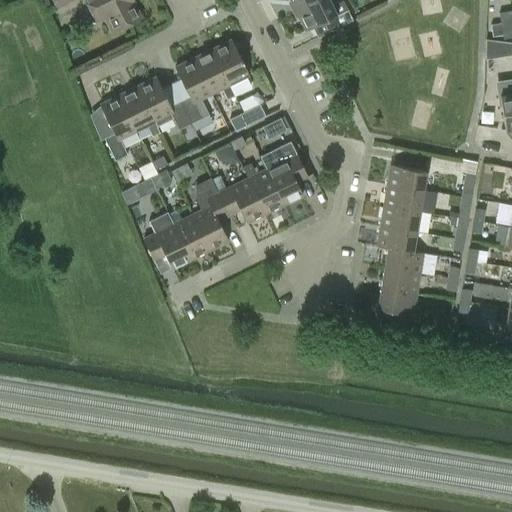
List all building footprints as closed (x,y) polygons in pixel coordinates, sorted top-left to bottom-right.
[(51,0),(55,9),(71,0),(51,0)] [(133,3),(134,2),(133,0),(86,0),(97,21),(104,18),(111,32),(140,17),(133,3)] [(290,0),(294,8),(310,0),(290,0)] [(322,35),(339,26),(352,20),(342,0),(341,0),(332,4),(329,0),(310,0),(294,8),(305,31),(317,25),(322,35)] [(511,10),(498,13),(502,39),(511,37),(511,10)] [(501,37),(499,26),(490,27),(492,38),(501,37)] [(213,47),(236,94),(249,88),(250,85),(245,75),(249,74),(231,38),(213,47)] [(511,54),(511,42),(485,39),(485,58),(511,54)] [(226,99),(236,94),(213,47),(195,56),(212,92),(221,87),(226,99)] [(212,92),(195,56),(176,65),(181,77),(171,82),(191,122),(208,114),(200,97),(212,92)] [(137,83),(154,119),(170,112),(178,129),(191,122),(171,82),(162,87),(156,75),(137,83)] [(511,78),(495,81),(499,106),(501,106),(504,130),(511,129),(511,78)] [(118,93),(136,128),(146,123),(152,136),(159,132),(153,120),(154,119),(137,83),(118,93)] [(118,137),(136,128),(118,93),(100,102),(101,104),(89,114),(100,140),(104,138),(115,160),(127,153),(118,137)] [(237,115),(243,126),(265,116),(259,104),(237,115)] [(243,126),(237,115),(229,119),(234,130),(243,126)] [(280,117),(285,128),(288,126),(283,116),(280,117)] [(233,150),(234,150),(245,144),(240,135),(229,141),(233,150)] [(266,168),(284,205),(302,196),(296,183),(307,177),(295,154),(289,141),(260,156),(266,168)] [(162,156),(152,161),(156,169),(166,164),(162,156)] [(284,205),(266,168),(255,174),(250,163),(242,167),(247,178),(248,177),(266,214),(284,205)] [(389,164),(386,184),(422,190),(426,170),(389,164)] [(149,177),(155,189),(171,181),(165,169),(156,173),(149,177)] [(460,197),(470,199),(474,173),(465,172),(460,197)] [(218,174),(211,178),(217,191),(225,187),(218,174)] [(155,189),(149,177),(144,179),(136,183),(141,195),(155,189)] [(217,191),(229,216),(241,210),(247,223),(266,214),(248,177),(247,178),(229,186),(229,185),(225,187),(217,191)] [(200,209),(191,214),(209,250),(228,241),(219,221),(229,216),(217,191),(211,178),(195,185),(195,199),(200,209)] [(504,191),(502,205),(511,206),(511,180),(509,192),(504,191)] [(419,211),(422,190),(386,184),(382,204),(419,211)] [(470,199),(460,197),(458,209),(468,210),(470,199)] [(419,211),(382,204),(379,225),(415,231),(419,211)] [(473,220),(483,222),(485,210),(475,208),(473,220)] [(172,268),(190,260),(167,212),(149,220),(154,231),(142,237),(153,260),(165,254),(172,268)] [(167,212),(190,260),(209,250),(191,214),(173,223),(167,212)] [(483,222),(473,220),(471,231),(481,233),(483,222)] [(386,247),(412,250),(415,231),(379,225),(375,245),(386,247)] [(466,227),(455,226),(453,238),(463,240),(466,227)] [(463,240),(453,238),(451,249),(462,250),(463,240)] [(412,250),(386,247),(383,267),(418,273),(422,252),(412,250)] [(466,261),(476,263),(476,262),(478,250),(468,248),(466,261)] [(478,250),(476,262),(485,263),(487,252),(478,250)] [(476,263),(466,261),(464,272),(484,275),(486,264),(476,263)] [(447,278),(457,280),(459,267),(449,266),(447,278)] [(418,273),(383,267),(379,287),(400,290),(415,293),(418,273)] [(457,280),(447,278),(445,289),(455,291),(457,280)] [(400,290),(379,287),(376,307),(382,308),(381,314),(418,320),(420,308),(412,307),(413,300),(415,293),(400,290)] [(459,302),(469,304),(471,290),(461,288),(459,302)] [(468,313),(469,304),(459,302),(457,312),(468,313)] [(511,331),(511,310),(506,310),(503,330),(511,331)]
